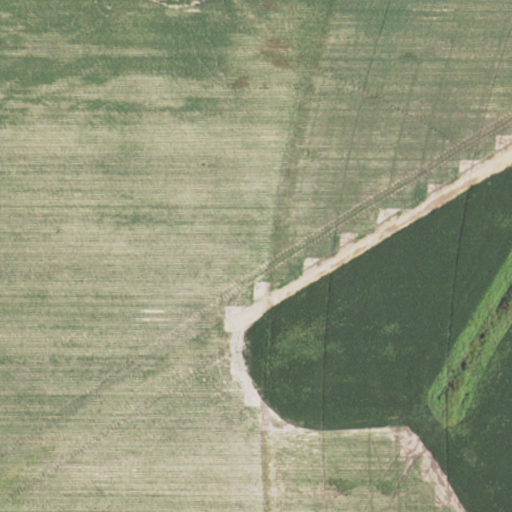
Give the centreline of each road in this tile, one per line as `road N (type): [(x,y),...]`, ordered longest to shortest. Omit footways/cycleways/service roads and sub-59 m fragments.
road 1 (track): [(0,473),(511,155)]
road 2 (track): [(460,511),(372,357),(357,346),(302,344),(261,307)]
